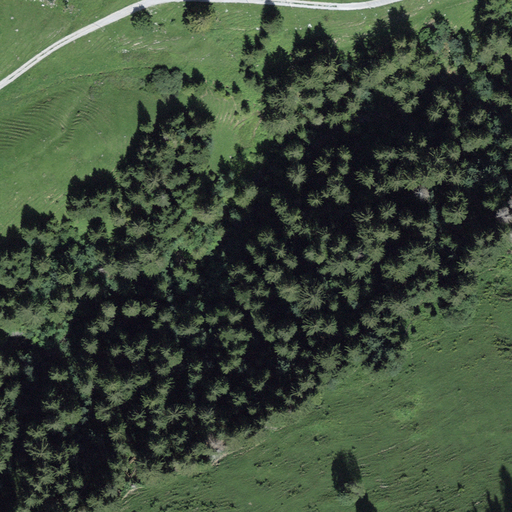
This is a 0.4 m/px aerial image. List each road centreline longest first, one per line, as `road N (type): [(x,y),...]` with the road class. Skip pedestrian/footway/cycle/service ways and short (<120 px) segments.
road 1 (track): [(466,0),(372,30),(286,31)]
road 2 (track): [(159,0),(60,43),(0,85)]
road 3 (track): [(388,0),(246,0)]
